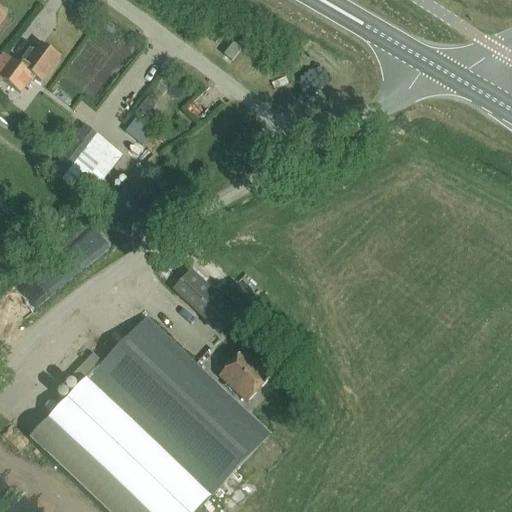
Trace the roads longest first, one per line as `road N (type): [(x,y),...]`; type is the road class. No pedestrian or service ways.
road 1 (unclassified): [(0,371),(52,316),(265,172)]
road 2 (unclassified): [(268,116),(107,0)]
road 3 (secondary): [(447,75),(316,0)]
road 4 (unclassified): [(330,135),(447,75)]
